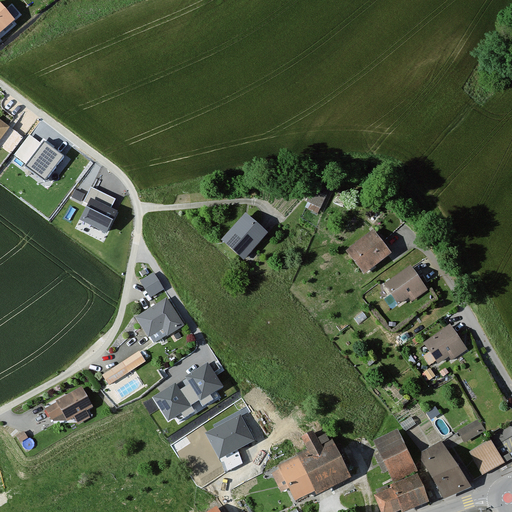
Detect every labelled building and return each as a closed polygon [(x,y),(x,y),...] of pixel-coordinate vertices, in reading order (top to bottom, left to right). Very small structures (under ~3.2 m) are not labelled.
[(0,2),(0,33),(16,20),(0,2)] [(0,118),(0,137),(9,126),(0,118)] [(27,164),(42,144),(29,135),(14,154),(27,164)] [(25,166),(44,181),(63,156),(44,141),(42,144),(27,164),(25,166)] [(314,184),(306,200),(320,207),(328,191),(314,184)] [(89,203),(81,219),(106,232),(116,212),(111,209),(115,199),(91,187),(85,201),(89,203)] [(81,201),(84,194),(76,190),(72,197),(81,201)] [(246,212),(222,239),(246,260),(270,232),(246,212)] [(374,230),(347,250),(366,274),(392,253),(374,230)] [(412,266),(386,284),(401,305),(410,298),(413,303),(430,291),(412,266)] [(155,273),(142,281),(152,296),(165,289),(155,273)] [(167,298),(137,318),(154,344),(184,325),(167,298)] [(449,326),(426,343),(438,360),(448,354),(451,359),(465,349),(449,326)] [(432,365),(437,362),(429,349),(424,353),(432,365)] [(139,351),(102,375),(108,385),(146,361),(139,351)] [(511,412),(485,363),(456,379),(487,435),(511,421),(511,412)] [(212,400),(208,394),(221,386),(207,364),(186,377),(191,384),(185,387),(195,403),(199,400),(203,406),(212,400)] [(175,384),(154,398),(168,420),(181,412),(185,418),(196,411),(191,405),(195,403),(185,387),(179,392),(175,384)] [(82,387),(45,408),(52,420),(63,414),(67,421),(73,417),(78,424),(90,417),(86,410),(93,406),(82,387)] [(205,433),(219,459),(254,441),(240,414),(205,433)] [(307,450),(279,464),(282,470),(274,474),(282,491),(289,487),(296,500),(315,490),(319,497),(355,478),(335,438),(324,443),(316,426),(299,435),(307,450)] [(399,429),(374,440),(392,481),(417,470),(399,429)] [(492,438),(470,450),(484,474),(506,462),(492,438)] [(450,447),(424,461),(444,498),(470,484),(450,447)] [(391,488),(376,494),(383,511),(393,511),(403,508),(404,511),(431,501),(419,472),(389,483),(391,488)]
